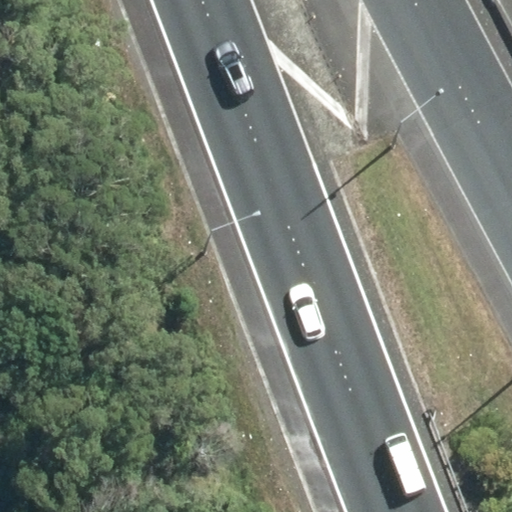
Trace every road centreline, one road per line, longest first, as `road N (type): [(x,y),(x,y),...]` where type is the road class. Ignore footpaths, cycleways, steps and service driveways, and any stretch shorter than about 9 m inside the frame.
road 1 (motorway): [(400,511),(213,0)]
road 2 (motorway): [(511,173),(421,0)]
